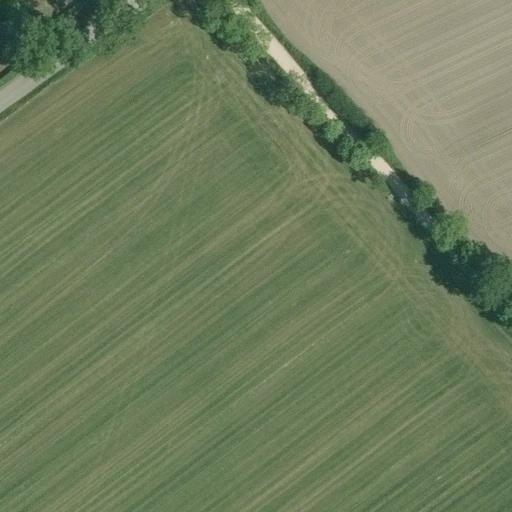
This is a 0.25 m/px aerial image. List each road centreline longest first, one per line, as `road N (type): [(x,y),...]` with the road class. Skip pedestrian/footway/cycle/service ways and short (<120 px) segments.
road 1 (unclassified): [(229,0),(511,316)]
road 2 (unclassified): [(0,102),(142,0)]
